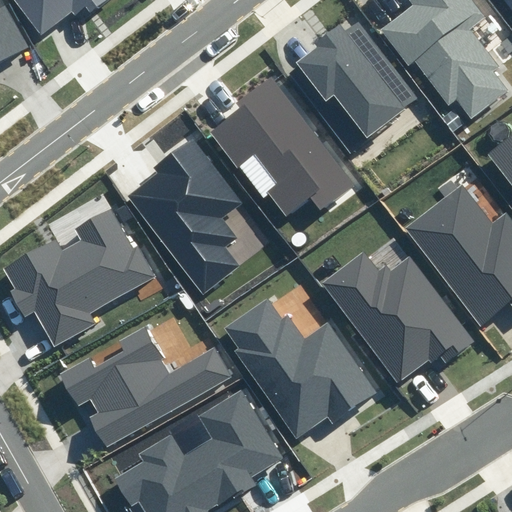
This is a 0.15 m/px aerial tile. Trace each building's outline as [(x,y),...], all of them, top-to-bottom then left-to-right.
[(11,0),(40,35),(68,12),(74,18),(83,10),(88,16),(108,0),(11,0)] [(487,16),(474,0),(414,0),(417,3),(381,30),(407,63),(413,61),(448,106),(455,101),(470,121),(509,91),(495,72),(502,66),(472,27),(487,16)] [(0,64),(30,46),(6,5),(0,8),(0,64)] [(419,97),(360,18),(345,29),(341,23),(318,40),(321,43),(297,62),(326,100),(335,94),(367,136),(419,97)] [(357,185),(275,74),(238,101),(243,107),(210,131),(237,167),(255,154),(278,184),(268,192),(286,216),(311,197),(321,211),(357,185)] [(245,203),(197,138),(157,168),(160,172),(127,196),(202,295),(242,266),(228,247),(240,238),(225,218),(245,203)] [(511,138),(491,154),(511,180),(511,138)] [(462,186),(406,229),(483,327),(510,307),(511,309),(511,220),(506,213),(492,224),(462,186)] [(135,246),(114,208),(77,227),(85,241),(63,252),(57,241),(8,268),(20,289),(14,292),(27,315),(35,311),(54,346),(98,323),(93,314),(158,279),(139,244),(135,246)] [(362,249),(320,280),(397,382),(431,356),(440,368),(474,342),(410,258),(392,271),(388,266),(379,272),(362,249)] [(269,296),(224,327),(239,348),(233,351),(295,439),(327,417),(333,425),(377,394),(329,326),(307,341),(289,315),(284,318),(269,296)] [(88,360),(62,375),(79,405),(92,398),(99,412),(89,418),(104,446),(234,375),(217,344),(173,369),(149,326),(118,342),(123,351),(93,368),(88,360)] [(142,461),(113,478),(130,507),(138,503),(143,511),(206,511),(253,486),(247,476),(282,457),(243,389),(198,415),(212,440),(182,456),(171,435),(138,454),(142,461)] [(6,427),(0,429),(0,471),(1,473),(85,444),(67,391),(2,414),(6,427)]
